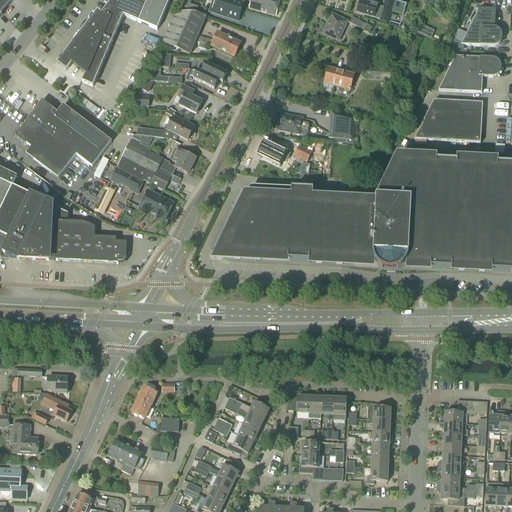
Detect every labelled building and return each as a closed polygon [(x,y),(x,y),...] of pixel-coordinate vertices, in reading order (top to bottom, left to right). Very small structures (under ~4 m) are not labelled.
[(0,0),(0,17),(2,16),(1,15),(14,0),(13,0),(0,0)] [(112,0),(101,15),(97,12),(56,64),(66,72),(71,65),(85,76),(82,83),(93,88),(123,17),(157,31),(170,0),(112,0)] [(244,4),(231,0),(213,0),(209,13),(238,22),(244,4)] [(251,0),(249,9),(276,17),(280,0),(251,0)] [(360,2),(357,14),(373,19),(379,21),(389,23),(390,20),(392,13),(403,16),(406,5),(404,4),(396,2),(388,0),(385,0),(383,9),(377,7),(377,6),(360,2)] [(196,14),(198,8),(190,5),(187,14),(196,14)] [(467,35),(461,46),(493,47),(494,47),(496,47),(497,46),(498,46),(500,44),(501,43),(501,42),(502,41),(502,38),(502,37),(499,37),(500,31),(499,31),(498,30),(497,29),(496,29),(495,29),(494,29),(495,11),(479,10),(477,12),(478,12),(467,35)] [(187,14),(175,13),(162,45),(190,56),(206,18),(197,14),(196,14),(187,14)] [(339,42),(348,23),(332,15),(322,34),(339,42)] [(349,24),(360,29),(364,31),(366,25),(352,18),(349,24)] [(419,25),(415,32),(431,39),(434,32),(419,25)] [(235,58),(241,45),(217,33),(210,46),(235,58)] [(199,44),(208,46),(209,46),(210,41),(199,38),(197,43),(199,44)] [(158,55),(151,67),(160,68),(169,69),(170,56),(158,55)] [(498,76),(498,70),(501,70),(499,63),(492,59),(456,58),(438,92),(481,94),(482,85),(478,85),(478,78),(491,78),(495,78),(498,76)] [(197,72),(223,84),(228,75),(207,65),(201,64),(197,72)] [(151,67),(144,82),(168,84),(168,78),(159,78),(160,68),(151,67)] [(354,76),(338,72),(328,69),(324,85),(350,92),(354,76)] [(393,70),(384,69),(383,79),(393,80),(393,70)] [(223,84),(197,72),(191,71),(187,80),(193,80),(215,91),(219,82),(223,84)] [(199,109),(203,103),(190,97),(193,91),(182,86),(177,97),(182,99),(178,106),(196,116),(197,113),(198,114),(200,110),(199,109)] [(148,99),(135,98),(135,108),(147,109),(148,99)] [(80,99),(77,104),(96,116),(99,111),(80,99)] [(15,136),(15,137),(16,138),(15,139),(16,139),(19,141),(18,141),(19,141),(22,143),(22,144),(23,143),(25,145),(25,146),(26,145),(31,149),(32,161),(58,180),(76,157),(92,169),(99,160),(111,143),(71,113),(57,114),(52,110),(53,110),(52,109),(52,110),(52,108),(49,108),(50,107),(49,107),(46,105),(47,105),(46,104),(46,105),(43,103),(43,102),(42,103),(41,102),(41,103),(39,106),(38,106),(39,107),(32,115),(31,115),(32,116),(30,118),(29,118),(27,121),(25,124),(24,124),(25,125),(18,134),(18,133),(17,134),(18,134),(16,137),(15,136)] [(480,144),(482,104),(433,102),(414,141),(480,144)] [(342,145),(352,146),(355,119),(331,113),(328,139),(333,140),(342,141),(342,145)] [(278,128),(278,132),(307,137),(309,127),(307,124),(303,123),(303,120),(281,116),(280,120),(279,121),(278,126),(278,128)] [(166,131),(178,137),(188,142),(190,138),(192,139),(194,134),(192,133),(195,128),(173,117),(168,127),(166,131)] [(157,172),(158,170),(163,160),(155,156),(147,152),(138,148),(140,144),(138,143),(131,140),(117,168),(145,182),(164,192),(171,178),(157,172)] [(140,144),(138,148),(147,152),(150,146),(141,142),(140,144)] [(321,156),(324,144),(316,143),(314,155),(321,156)] [(280,157),(285,160),(288,155),(267,145),(264,151),(262,150),(260,155),(261,156),(261,157),(276,165),(280,157)] [(504,155),(504,146),(495,145),(495,154),(504,155)] [(295,151),(296,152),(294,158),(302,162),(307,164),(312,153),(309,151),(307,151),(307,150),(299,146),(299,147),(297,147),(295,151)] [(176,150),(170,161),(178,164),(175,169),(176,169),(188,175),(195,159),(178,151),(176,150)] [(235,233),(224,255),(288,259),(288,263),(309,264),(310,260),(386,264),(386,265),(386,266),(387,267),(387,268),(388,268),(389,269),(390,269),(391,269),(392,269),(393,268),(394,268),(394,267),(395,267),(395,266),(395,265),(396,264),(431,266),(430,270),(452,271),(452,267),(492,269),(491,273),(511,274),(511,166),(497,166),(497,170),(457,168),(458,163),(436,162),(436,167),(404,165),(402,165),(387,196),(385,200),(313,196),(313,193),(313,192),(291,191),(291,195),(254,193),(244,214),(240,212),(239,214),(231,231),(235,233)] [(116,168),(109,182),(138,196),(145,182),(117,168),(116,168)] [(17,178),(0,170),(0,258),(1,258),(2,254),(8,257),(8,259),(49,261),(49,254),(50,254),(50,257),(53,261),(56,261),(56,262),(118,265),(118,264),(121,264),(124,261),(125,259),(126,260),(126,244),(115,244),(116,240),(94,239),(95,229),(84,224),(66,223),(66,214),(61,212),(36,199),(13,188),(17,178)] [(291,191),(244,189),(240,197),(211,255),(224,255),(235,233),(231,231),(239,214),(240,212),(244,214),(254,193),(291,195),(291,191)] [(148,192),(139,210),(164,222),(173,204),(148,192)] [(41,378),(42,371),(18,370),(17,377),(41,378)] [(47,378),(47,379),(47,393),(67,394),(67,388),(68,388),(69,381),(67,381),(67,379),(47,378)] [(143,389),(137,402),(150,408),(157,395),(143,389)] [(68,407),(46,396),(41,405),(56,413),(53,417),(67,424),(72,413),(66,410),(68,407)] [(296,415),(309,415),(310,398),(297,398),(297,400),(289,399),(287,412),(296,413),(296,415)] [(322,399),(310,398),(309,415),(321,416),(322,399)] [(229,399),(227,404),(239,411),(264,422),(269,411),(254,404),(251,410),(229,399)] [(333,421),(333,416),(334,399),(322,399),(321,416),(326,416),(325,419),(328,422),(333,422),(333,421)] [(346,400),(334,399),(333,416),(333,421),(345,422),(346,400)] [(131,414),(144,421),(150,408),(137,402),(131,414)] [(456,414),(463,415),(486,416),(487,404),(457,402),(456,414)] [(224,410),(237,416),(245,420),(243,426),(258,433),(264,422),(239,411),(227,404),(224,410)] [(367,409),(367,421),(373,422),(390,423),(391,410),(367,409)] [(489,436),(500,436),(501,413),(497,413),(497,418),(489,417),(489,436)] [(501,413),(500,436),(510,437),(511,418),(505,418),(505,413),(501,413)] [(462,426),(463,415),(456,414),(445,414),(444,421),(439,421),(439,425),(462,426)] [(35,421),(45,426),(48,420),(37,415),(35,421)] [(4,417),(0,416),(0,428),(9,428),(9,417),(4,417)] [(160,433),(178,434),(179,421),(168,420),(161,420),(160,433)] [(219,421),(216,426),(229,432),(232,427),(219,421)] [(390,435),(390,423),(373,422),(372,434),(390,435)] [(443,436),(462,437),(468,437),(468,432),(466,432),(466,427),(462,427),(462,426),(439,425),(439,429),(444,429),(443,436)] [(37,455),(38,440),(29,440),(29,427),(14,426),(13,454),(37,455)] [(229,432),(216,426),(214,431),(226,438),(229,432)] [(243,426),(237,436),(253,444),(258,433),(243,426)] [(372,434),(372,446),(389,447),(390,435),(372,434)] [(237,436),(232,447),(229,446),(226,451),(232,454),(232,452),(240,456),(242,453),(248,455),(253,444),(237,436)] [(461,448),(462,437),(443,436),(443,443),(438,443),(438,447),(461,448)] [(140,459),(143,453),(116,441),(108,458),(124,465),(121,472),(131,477),(134,470),(144,471),(146,466),(145,462),(140,459)] [(301,456),(319,457),(320,445),(302,444),(301,456)] [(389,447),(372,446),(371,458),(388,459),(389,447)] [(152,461),(166,464),(168,450),(152,447),(150,459),(153,459),(152,461)] [(443,451),(442,458),(461,458),(461,448),(438,447),(438,451),(443,451)] [(313,469),(319,470),(319,468),(318,468),(319,457),(301,456),(301,469),(299,469),(299,475),(312,475),(313,469)] [(388,471),(388,459),(371,458),(370,470),(388,471)] [(460,469),(461,458),(442,458),(442,464),(437,464),(437,468),(460,469)] [(199,462),(196,468),(209,474),(215,477),(218,472),(199,462)] [(238,474),(223,467),(217,478),(233,486),(238,474)] [(209,474),(196,468),(193,473),(206,479),(209,474)] [(325,468),(319,468),(319,470),(313,469),(312,475),(312,481),(324,482),(325,468)] [(442,472),(441,479),(460,480),(460,469),(437,468),(437,472),(442,472)] [(0,499),(26,501),(27,487),(20,487),(21,471),(0,470),(0,499)] [(387,483),(388,471),(370,470),(370,478),(367,478),(367,486),(374,486),(374,482),(387,483)] [(233,486),(217,478),(212,489),(228,496),(233,486)] [(459,491),(460,480),(441,479),(441,486),(436,486),(436,490),(459,491)] [(126,495),(132,496),(145,497),(158,498),(158,486),(150,485),(150,484),(127,482),(126,495)] [(201,490),(188,484),(186,489),(198,496),(201,490)] [(487,485),(486,490),(485,508),(492,508),(492,511),(496,511),(497,490),(497,486),(487,485)] [(497,486),(497,490),(496,511),(500,511),(500,509),(507,509),(508,486),(497,486)] [(186,489),(183,495),(196,501),(198,496),(186,489)] [(228,496),(212,489),(207,500),(223,507),(228,496)] [(462,494),(459,494),(459,491),(436,490),(436,494),(441,494),(440,501),(447,502),(447,507),(463,508),(463,501),(464,496),(462,494)] [(179,494),(174,503),(178,505),(182,496),(179,494)] [(73,504),(89,511),(92,505),(95,506),(96,504),(105,507),(106,500),(98,499),(97,500),(93,499),(92,502),(77,495),(73,504)] [(207,500),(203,508),(199,506),(196,511),(220,511),(223,507),(207,500)] [(271,511),(271,503),(268,503),(268,508),(260,508),(260,511),(271,511)] [(271,511),(281,511),(282,509),(275,508),(275,503),(271,503),(271,511)]
